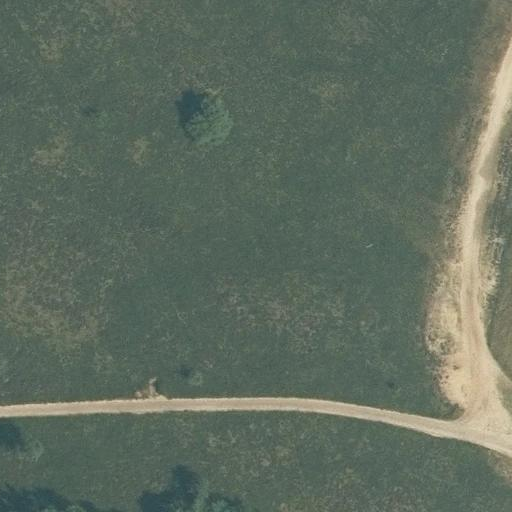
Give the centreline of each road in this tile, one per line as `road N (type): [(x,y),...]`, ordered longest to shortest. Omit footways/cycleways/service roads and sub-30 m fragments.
road 1 (track): [(0,412),(309,405),(511,446)]
road 2 (track): [(511,75),(470,273),(473,351),(511,434)]
